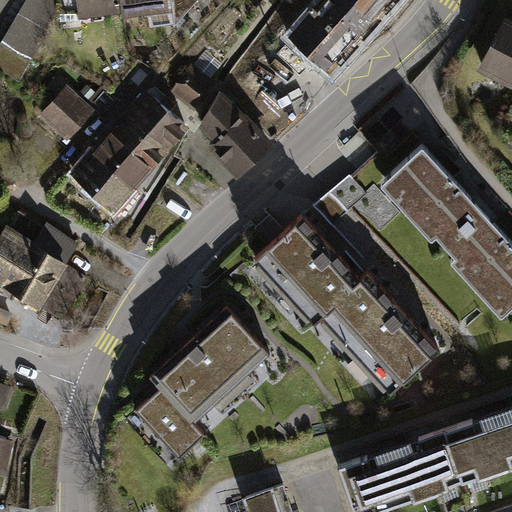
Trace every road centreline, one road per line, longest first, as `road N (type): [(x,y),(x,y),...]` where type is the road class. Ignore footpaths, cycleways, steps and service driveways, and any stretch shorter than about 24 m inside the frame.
road 1 (tertiary): [(446,0),(179,253),(110,347),(91,390)]
road 2 (tertiary): [(91,390),(73,462),(73,511)]
